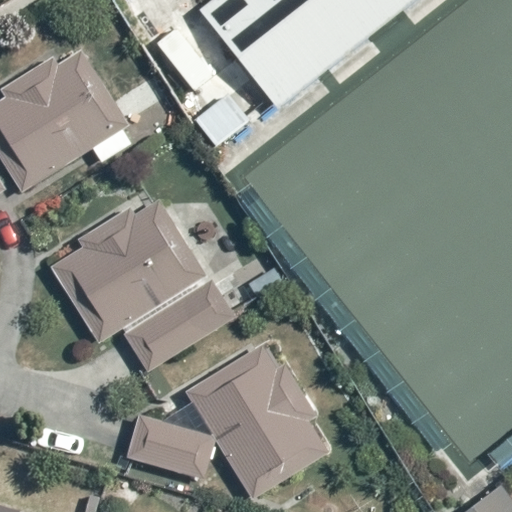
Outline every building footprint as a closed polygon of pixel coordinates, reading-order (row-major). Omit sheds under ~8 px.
[(218,0),(203,12),(281,111),(421,0),(218,0)] [(125,120),(82,56),(62,70),(50,52),(0,85),(0,89),(4,95),(0,97),(0,206),(20,193),(23,198),(93,151),(104,169),(137,147),(121,123),(125,120)] [(250,118),(228,89),(194,116),(215,144),(250,118)] [(161,190),(47,259),(97,343),(119,330),(144,371),(237,316),(161,190)] [(140,414),(126,458),(206,482),(216,447),(248,497),(326,448),(263,349),(190,396),(213,432),(140,414)] [(511,511),(511,495),(505,487),(472,511),(511,511)]
